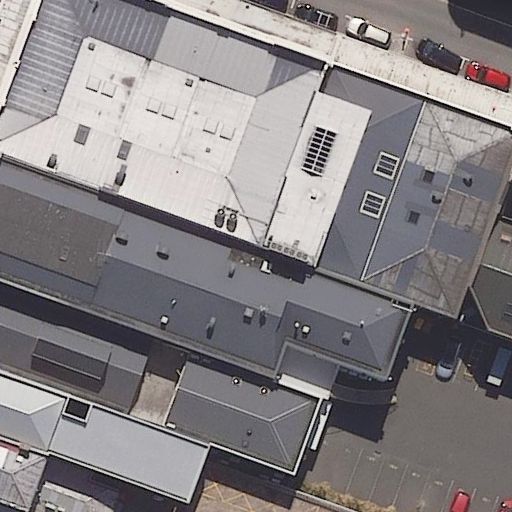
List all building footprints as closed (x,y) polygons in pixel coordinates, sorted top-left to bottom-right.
[(157,0),(45,0),(0,134),(0,150),(261,238),(323,56),(157,0)] [(511,118),(323,56),(261,238),(420,292),(465,307),(511,169),(511,118)] [(420,292),(0,150),(0,279),(280,374),(297,324),(398,358),(420,292)] [(511,169),(465,307),(462,317),(511,334),(511,169)] [(280,374),(0,279),(0,372),(208,446),(296,477),(329,390),(280,374)] [(208,446),(0,372),(0,434),(49,451),(190,498),(208,446)] [(49,451),(0,434),(0,497),(7,499),(30,507),(49,451)] [(355,511),(292,489),(296,477),(208,446),(190,498),(184,511),(355,511)]
